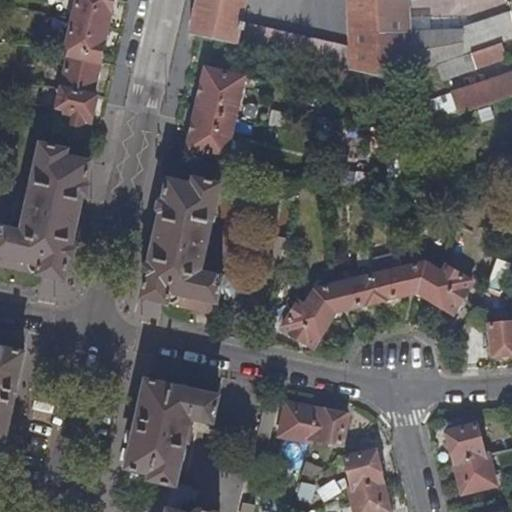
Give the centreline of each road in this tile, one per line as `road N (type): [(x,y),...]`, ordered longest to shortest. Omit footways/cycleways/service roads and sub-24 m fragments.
road 1 (tertiary): [(95,327),(169,0)]
road 2 (residential): [(95,327),(403,396)]
road 3 (tertiary): [(54,511),(95,327)]
